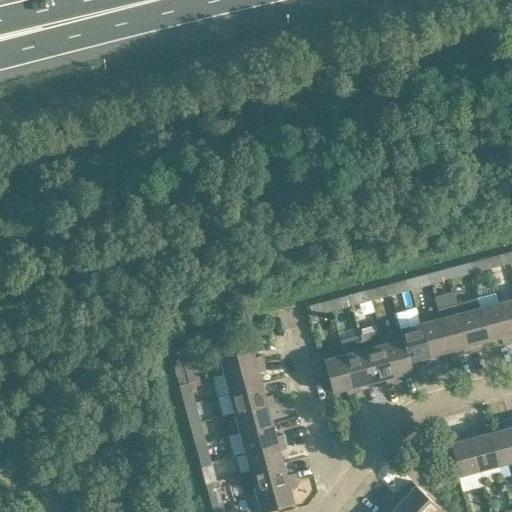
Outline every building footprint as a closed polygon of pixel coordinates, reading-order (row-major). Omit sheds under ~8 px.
[(507,252),(487,257),(490,268),(510,262),(507,252)] [(487,257),(467,263),(470,273),(490,268),(487,257)] [(467,263),(448,268),(450,278),(470,273),(467,263)] [(448,268),(428,273),(431,283),(450,278),(448,268)] [(428,273),(408,279),(411,289),(431,283),(428,273)] [(408,279),(389,284),(391,294),(411,289),(408,279)] [(389,284),(369,289),(372,299),(391,294),(389,284)] [(369,289),(349,294),(352,304),(372,299),(369,289)] [(495,293),(477,297),(488,340),(501,336),(502,342),(509,341),(499,302),(498,302),(495,293)] [(349,294),(330,300),(332,310),(352,304),(349,294)] [(477,297),(457,303),(470,351),(477,349),(475,343),(488,340),(477,297)] [(511,298),(499,302),(509,341),(511,339),(511,298)] [(332,310),(330,300),(309,305),(312,315),(332,310)] [(457,303),(437,308),(440,318),(440,320),(448,350),(450,356),(463,353),(470,351),(457,303)] [(440,318),(420,323),(430,362),(437,360),(436,354),(448,350),(440,318)] [(420,323),(401,328),(403,338),(409,361),(410,361),(422,357),(424,363),(430,362),(420,323)] [(360,334),(361,338),(372,381),(385,377),(387,384),(394,382),(383,343),(379,328),(360,334)] [(354,351),(344,354),(354,392),(361,391),(359,384),(372,381),(361,338),(351,340),(354,351)] [(403,338),(383,343),(394,382),(401,380),(399,374),(412,371),(403,338)] [(218,352),(224,373),(263,362),(261,355),(255,357),(251,344),(218,352)] [(354,392),(344,354),(324,359),(333,391),(346,388),(348,394),(354,392)] [(184,362),(189,382),(199,379),(193,359),(184,362)] [(224,373),(229,392),(261,384),(258,371),(264,369),(263,362),(224,373)] [(189,382),(179,384),(185,404),(195,402),(192,392),(197,391),(195,385),(200,384),(199,379),(189,382)] [(229,392),(234,412),(273,402),(271,395),(265,396),(261,384),(229,392)] [(185,404),(190,424),(200,421),(195,402),(185,404)] [(234,412),(239,432),(272,423),(268,410),(275,408),(273,402),(234,412)] [(503,429),(490,432),(499,465),(511,461),(511,434),(508,420),(501,422),(503,429)] [(190,424),(195,444),(205,441),(200,421),(190,424)] [(239,432),(245,451),(284,441),(282,435),(275,436),(272,423),(239,432)] [(476,429),(469,431),(479,470),(499,465),(490,432),(477,436),(476,429)] [(479,470),(469,431),(462,433),(464,439),(450,443),(459,475),(479,470)] [(195,444),(200,463),(210,461),(205,441),(195,444)] [(245,451),(250,471),(282,462),(279,450),(286,449),(284,441),(245,451)] [(200,463),(206,483),(216,480),(210,461),(200,463)] [(250,471),(255,491),(294,480),(292,474),(286,475),(282,462),(250,471)] [(206,483),(211,503),(221,500),(216,480),(206,483)] [(294,480),(255,491),(261,511),(293,502),(290,489),(296,487),(294,480)] [(413,511),(435,511),(440,507),(411,480),(397,496),(413,511)] [(392,501),(383,511),(384,511),(413,511),(397,496),(392,501)] [(224,511),(221,500),(211,503),(213,511),(224,511)]
